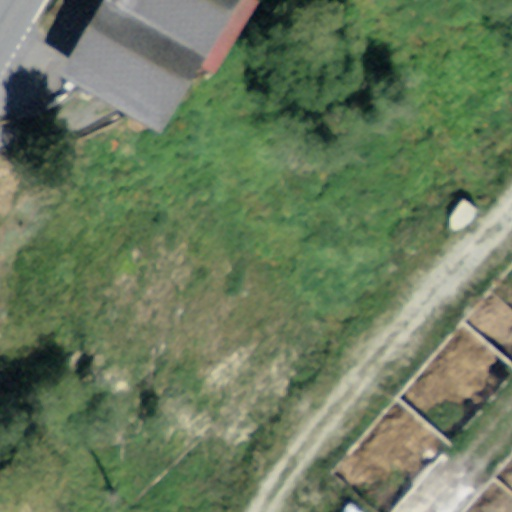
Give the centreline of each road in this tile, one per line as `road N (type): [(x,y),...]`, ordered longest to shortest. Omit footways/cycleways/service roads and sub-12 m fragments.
road 1 (track): [(263,511),(267,488),(511,209)]
road 2 (track): [(511,413),(427,511)]
